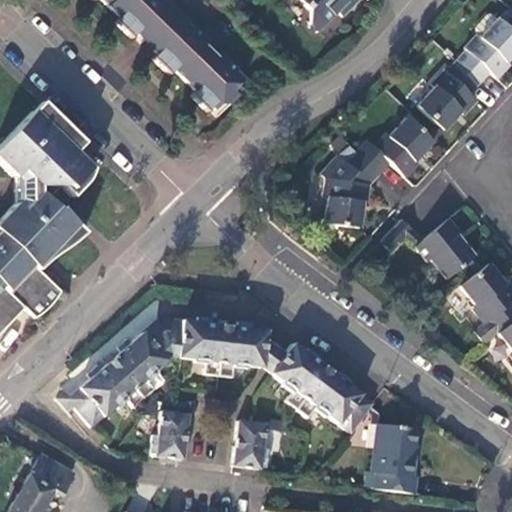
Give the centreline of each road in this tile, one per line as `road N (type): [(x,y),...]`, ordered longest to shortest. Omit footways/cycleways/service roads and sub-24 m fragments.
road 1 (tertiary): [(511,456),(303,301),(195,205)]
road 2 (tertiary): [(420,3),(195,205)]
road 3 (tertiary): [(195,205),(0,402)]
road 4 (residential): [(195,205),(0,15)]
road 5 (residential): [(511,115),(476,174),(511,224)]
